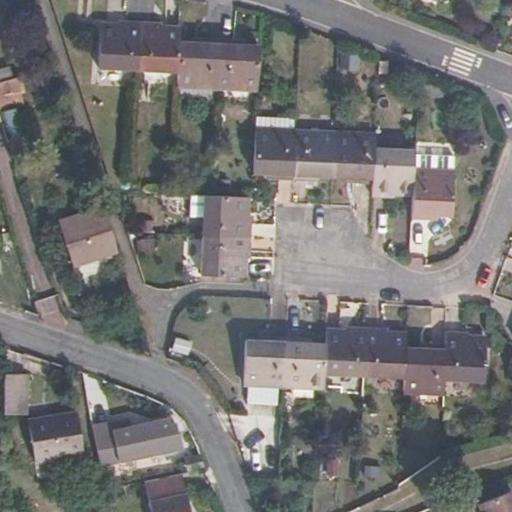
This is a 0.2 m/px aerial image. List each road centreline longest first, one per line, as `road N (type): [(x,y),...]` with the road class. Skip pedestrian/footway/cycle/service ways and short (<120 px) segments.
road 1 (residential): [(242,511),(198,408),(174,383),(0,319)]
road 2 (residential): [(511,185),(476,273),(453,281),(351,280),(314,248)]
road 3 (residential): [(318,5),(511,78)]
